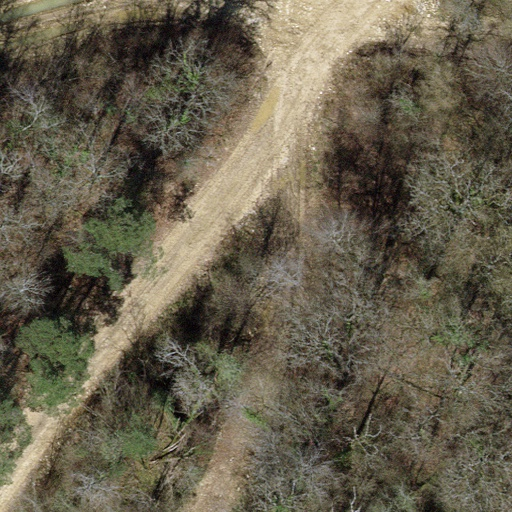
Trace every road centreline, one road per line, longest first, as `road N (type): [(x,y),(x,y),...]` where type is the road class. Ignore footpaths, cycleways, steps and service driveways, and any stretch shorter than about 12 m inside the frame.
road 1 (track): [(366,0),(0,477)]
road 2 (track): [(263,0),(511,39)]
